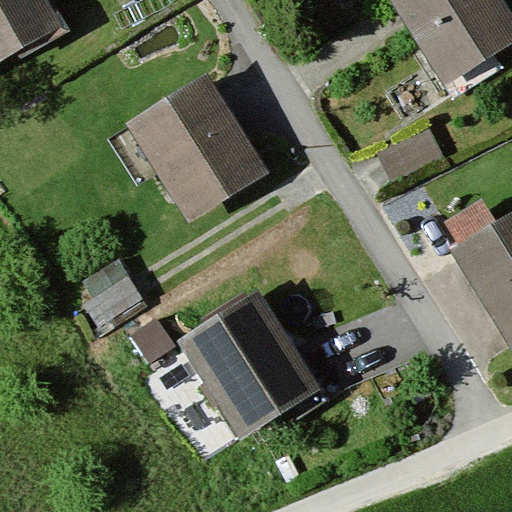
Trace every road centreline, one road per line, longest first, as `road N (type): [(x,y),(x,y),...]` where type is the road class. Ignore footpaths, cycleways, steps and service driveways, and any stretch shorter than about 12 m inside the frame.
road 1 (residential): [(496,435),(228,0)]
road 2 (residential): [(321,511),(496,435)]
